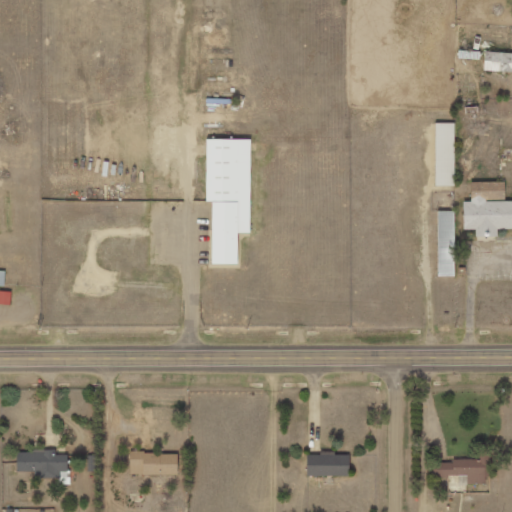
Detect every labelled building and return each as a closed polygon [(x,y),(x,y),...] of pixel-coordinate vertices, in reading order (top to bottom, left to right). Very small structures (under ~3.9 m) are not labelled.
[(511,71),(511,53),(485,52),(485,71),(511,71)] [(455,123),(435,123),(436,186),(456,186),(455,123)] [(212,264),(238,264),(239,233),(251,233),(251,139),(207,139),(207,201),(213,201),(212,264)] [(506,182),(472,182),(472,201),(464,201),(464,230),(476,230),(476,236),(498,236),(498,229),(511,229),(511,201),(506,201),(506,182)] [(454,211),(439,211),(439,241),(454,241),(454,211)] [(0,304),(11,305),(12,292),(2,291),(3,279),(0,279),(0,304)] [(68,455),(56,455),(56,451),(18,450),(17,471),(35,472),(35,478),(60,479),(60,471),(68,471),(68,455)] [(179,475),(178,453),(130,453),(130,475),(179,475)] [(351,454),(308,454),(307,476),(350,476),(351,454)] [(468,476),(468,484),(488,484),(488,460),(438,460),(438,476),(468,476)]
